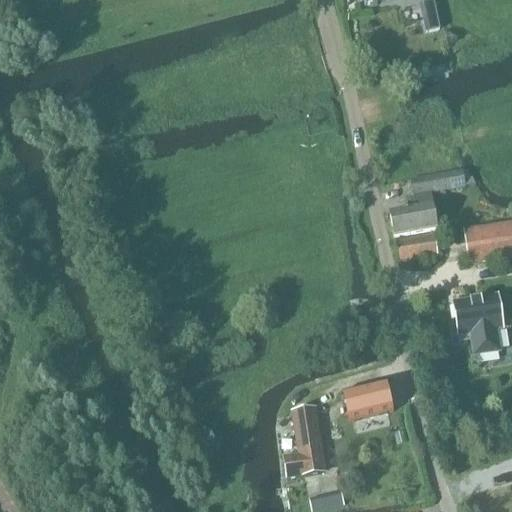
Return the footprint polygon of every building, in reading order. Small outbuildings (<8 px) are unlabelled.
[(370,38),(370,39),(373,38),(374,45),(372,46),(373,49),(371,52),(372,58),(375,60),(376,63),(409,56),(404,36),(413,34),(417,36),(439,31),(432,2),(418,5),(419,9),(398,14),(402,31),(370,38)] [(389,216),(393,239),(436,231),(430,195),(464,189),(461,173),(410,182),(412,197),(415,212),(389,216)] [(511,225),(464,233),(469,266),(511,259),(511,225)] [(437,257),(434,237),(394,243),(397,264),(437,257)] [(453,305),(458,338),(470,336),(473,357),(499,353),(496,332),(502,331),(497,298),(453,305)] [(152,307),(159,328),(170,325),(163,304),(152,307)] [(383,385),(342,395),(349,424),(390,414),(383,385)] [(294,432),(298,431),(302,462),(283,464),(285,476),(325,471),(323,461),(319,462),(311,407),(291,411),(294,432)] [(309,511),(325,511),(344,508),(341,494),(307,501),(309,511)]
